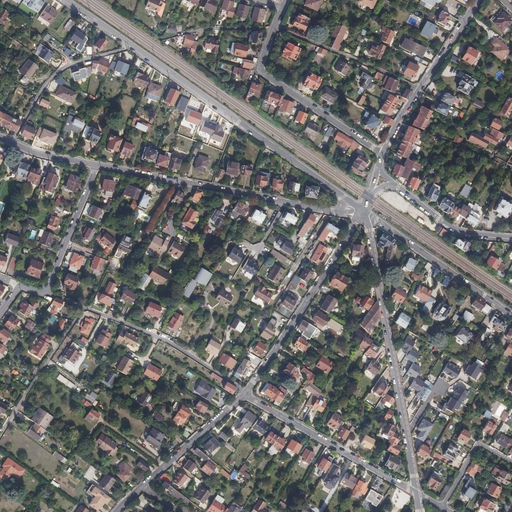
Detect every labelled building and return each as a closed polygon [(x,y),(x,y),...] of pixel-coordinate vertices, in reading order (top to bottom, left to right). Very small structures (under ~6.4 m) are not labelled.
[(40,0),(25,0),(23,4),(37,15),(45,4),(40,0)] [(157,0),(148,0),(145,7),(158,12),(162,2),(157,0)] [(209,0),(202,0),(200,5),(212,12),(216,2),(211,0),(210,0),(211,0),(209,0)] [(227,16),(232,18),(235,8),(232,7),(234,2),(225,0),(223,0),(221,9),(222,9),(228,11),(227,16)] [(314,10),(318,0),(307,0),(305,6),(314,10)] [(320,0),(318,0),(314,10),(317,12),(322,1),(320,0)] [(373,10),(377,0),(358,0),(357,2),(373,10)] [(239,5),(236,15),(245,18),(248,7),(239,5)] [(51,8),(50,9),(46,6),(39,16),(49,23),(57,12),(51,8)] [(254,7),(251,20),(260,22),(261,19),(262,20),(263,16),(262,15),(264,10),(254,7)] [(9,13),(1,8),(0,10),(0,23),(2,25),(2,24),(4,26),(7,21),(5,20),(9,13)] [(444,26),(449,16),(441,11),(441,12),(438,18),(439,18),(437,22),(444,26)] [(489,20),(493,24),(496,20),(496,19),(502,13),(500,11),(489,20)] [(496,20),(493,24),(504,35),(509,30),(506,27),(511,22),(502,13),(496,19),(496,20)] [(293,24),(292,25),(303,30),(305,25),(307,25),(309,20),(297,15),(296,19),(295,19),(294,21),(293,20),(292,21),(292,23),(293,24)] [(436,25),(427,19),(420,32),(429,37),(432,32),(436,34),(438,30),(435,28),(436,25)] [(67,31),(73,22),(70,20),(64,29),(67,31)] [(331,36),(336,38),(341,27),(336,25),(331,36)] [(341,26),(341,27),(336,38),(331,48),(338,51),(340,47),(338,46),(346,28),(341,26)] [(380,41),(388,44),(393,33),(382,28),(381,31),(384,33),(380,41)] [(87,38),(87,37),(77,30),(71,38),(79,44),(76,48),(80,52),(84,47),(84,43),(87,38)] [(252,41),(251,44),(258,46),(261,34),(254,32),(253,33),(253,35),(252,41)] [(194,37),(187,35),(185,43),(187,44),(192,45),(193,41),(194,37)] [(504,41),(499,37),(492,45),(495,47),(492,52),(501,60),(511,47),(504,41)] [(95,45),(101,49),(106,41),(102,39),(101,40),(99,39),(95,45)] [(215,41),(210,40),(206,39),(205,49),(212,50),(211,53),(217,53),(219,42),(215,41)] [(411,55),(414,57),(415,54),(421,57),(425,49),(413,43),(404,39),(400,47),(412,53),(411,55)] [(247,46),(235,43),(233,53),(233,54),(244,57),(247,46)] [(315,46),(307,43),(304,51),(312,54),(315,46)] [(283,53),(282,54),(294,60),(299,50),(287,44),(286,47),(285,47),(282,52),(283,53)] [(476,52),(478,48),(471,44),(468,47),(476,52)] [(378,59),(384,47),(380,45),(379,47),(376,46),(373,53),(375,54),(374,57),(378,59)] [(40,52),(38,56),(46,62),(49,59),(48,58),(50,56),(52,52),(44,47),(40,52)] [(333,59),(334,55),(317,47),(315,52),(318,53),(317,56),(323,58),(324,55),(333,59)] [(476,52),(468,47),(462,59),(470,64),(476,52)] [(253,61),(240,58),(239,63),(241,63),(240,66),(250,68),(251,66),(252,66),(253,61)] [(100,61),(93,61),(92,66),(91,70),(93,70),(94,69),(96,69),(96,68),(105,72),(109,63),(100,59),(100,61)] [(418,63),(409,59),(408,62),(405,61),(403,65),(406,67),(402,74),(412,79),(412,78),(413,78),(414,75),(413,74),(415,71),(416,71),(418,69),(416,68),(417,66),(416,66),(418,63)] [(28,60),(19,72),(28,78),(37,66),(28,60)] [(129,65),(118,60),(117,62),(112,61),(109,68),(125,75),(129,65)] [(340,62),(335,70),(343,75),(348,67),(340,62)] [(86,75),(90,76),(91,70),(92,66),(85,68),(85,67),(79,69),(79,70),(72,73),(74,81),(85,77),(86,75)] [(249,71),(235,67),(233,73),(247,78),(249,71)] [(28,78),(19,72),(15,78),(23,84),(28,78)] [(146,87),(149,78),(145,76),(145,75),(137,72),(133,82),(146,87)] [(365,91),(373,79),(362,72),(359,77),(364,80),(360,87),(365,91)] [(307,76),(302,86),(307,88),(307,86),(310,88),(313,90),(314,89),(315,89),(320,79),(310,75),(309,77),(307,76)] [(459,84),(457,89),(466,94),(472,84),(473,84),(475,81),(464,76),(463,79),(461,78),(458,83),(459,84)] [(384,90),(388,92),(393,80),(389,78),(385,86),(384,90)] [(388,92),(392,94),(398,82),(393,80),(388,92)] [(158,97),(162,87),(151,83),(147,93),(158,97)] [(245,100),(249,103),(252,95),(256,96),(260,87),(259,87),(259,86),(251,83),(245,100)] [(72,102),(76,93),(61,86),(57,95),(72,102)] [(173,105),(179,92),(171,88),(165,101),(173,105)] [(337,96),(324,88),(319,96),(332,104),(337,96)] [(401,98),(406,101),(411,93),(406,90),(404,92),(403,92),(402,93),(404,93),(403,95),(401,98)] [(263,101),(271,104),(274,94),(271,93),(267,91),(263,101)] [(448,107),(449,107),(449,105),(450,105),(454,97),(444,92),(442,93),(441,95),(442,97),(440,100),(441,101),(446,103),(444,106),(448,107)] [(282,97),(278,95),(274,94),(271,104),(279,106),(282,97)] [(98,104),(100,99),(95,97),(89,95),(87,101),(91,103),(92,101),(98,104)] [(384,102),(393,108),(397,100),(388,95),(384,102)] [(186,106),(189,99),(182,96),(176,108),(181,110),(184,112),(186,106)] [(50,103),(50,102),(43,98),(40,104),(48,108),(50,103)] [(503,106),(510,110),(511,106),(511,100),(507,98),(503,106)] [(472,103),(480,108),(483,103),(475,99),(472,103)] [(279,110),(293,115),(296,109),(292,108),(293,104),(282,100),(279,110)] [(449,108),(448,107),(444,106),(446,103),(441,101),(440,102),(440,103),(439,103),(437,106),(435,106),(434,108),(435,109),(436,110),(435,110),(445,115),(449,108)] [(389,115),(393,108),(384,102),(380,110),(389,115)] [(503,106),(499,113),(507,117),(510,110),(503,106)] [(417,116),(426,120),(430,112),(421,107),(419,110),(420,111),(417,116)] [(299,112),(295,120),(302,124),(306,115),(299,112)] [(0,124),(7,127),(12,118),(3,113),(0,120),(0,124)] [(370,114),(363,125),(372,132),(379,120),(370,114)] [(71,129),(79,133),(83,124),(80,122),(81,120),(76,117),(75,118),(69,115),(63,129),(70,132),(71,129)] [(131,124),(136,126),(138,122),(139,118),(134,116),(131,124)] [(197,130),(200,121),(190,116),(186,127),(197,130)] [(430,122),(426,120),(417,116),(415,121),(414,121),(412,125),(426,131),(430,122)] [(136,126),(148,133),(154,118),(151,117),(148,125),(141,122),(140,123),(138,122),(136,126)] [(382,122),(390,126),(393,121),(385,117),(382,122)] [(21,122),(12,118),(7,127),(15,132),(21,122)] [(490,124),(489,126),(497,130),(499,125),(500,126),(502,123),(493,118),(490,124)] [(31,139),(35,129),(29,127),(31,123),(27,121),(21,135),(31,139)] [(208,135),(212,126),(200,121),(197,130),(208,135)] [(308,123),(303,132),(314,138),(319,128),(308,123)] [(86,125),(82,136),(86,137),(85,138),(91,141),(91,140),(95,142),(100,132),(86,125)] [(222,130),(212,126),(208,135),(218,139),(222,130)] [(405,134),(415,138),(418,131),(408,127),(405,134)] [(502,134),(494,130),(492,133),(490,133),(488,136),(498,141),(502,134)] [(51,137),(41,132),(37,141),(48,145),(51,137)] [(338,133),(334,139),(342,143),(343,141),(346,142),(348,139),(345,137),(346,137),(338,133)] [(116,150),(120,151),(124,142),(124,140),(110,134),(108,138),(110,139),(107,147),(116,151),(116,150)] [(402,140),(412,145),(415,138),(405,134),(402,140)] [(245,140),(234,135),(230,146),(241,150),(245,140)] [(488,142),(476,135),(474,139),(470,136),(467,141),(473,144),(473,142),(484,148),(488,142)] [(199,150),(203,141),(198,138),(195,148),(199,150)] [(411,147),(412,145),(402,140),(399,147),(409,152),(411,147)] [(120,151),(120,152),(125,155),(128,155),(132,147),(132,148),(133,145),(129,143),(126,141),(125,142),(124,142),(120,151)] [(353,141),(349,148),(355,151),(359,145),(353,141)] [(396,154),(406,159),(409,152),(399,147),(396,154)] [(152,161),(155,151),(146,148),(143,158),(152,161)] [(157,163),(166,166),(170,153),(165,151),(164,157),(159,156),(157,163)] [(195,163),(196,163),(194,168),(204,171),(209,159),(200,155),(199,158),(198,157),(195,163)] [(354,162),(362,168),(367,161),(358,156),(354,162)] [(176,169),(179,159),(172,157),(168,167),(174,169),(174,168),(176,169)] [(406,180),(410,170),(414,162),(406,159),(402,168),(395,165),(391,174),(406,180)] [(12,171),(20,175),(25,164),(16,161),(12,171)] [(239,164),(227,162),(226,174),(237,176),(239,164)] [(352,170),(357,174),(358,174),(362,168),(354,162),(352,165),(350,163),(347,167),(352,170)] [(414,162),(410,170),(414,171),(415,170),(416,170),(419,164),(414,162)] [(242,166),(240,174),(246,175),(246,174),(250,175),(250,174),(251,174),(252,165),(247,164),(247,167),(242,166)] [(40,175),(38,174),(40,170),(35,168),(34,170),(31,168),(27,178),(34,180),(32,183),(36,184),(40,175)] [(219,169),(216,177),(221,179),(224,171),(219,169)] [(270,174),(258,171),(255,185),(262,186),(262,185),(265,185),(268,185),(270,174)] [(45,173),(43,178),(45,179),(44,183),(45,184),(44,189),(51,192),(52,192),(56,184),(55,183),(57,176),(48,172),(48,174),(45,173)] [(65,187),(75,191),(80,178),(70,174),(65,187)] [(412,178),(408,187),(415,190),(419,181),(412,178)] [(273,179),(272,188),(277,189),(278,188),(280,188),(282,181),(273,179)] [(111,197),(114,182),(104,180),(102,189),(106,190),(105,196),(111,197)] [(471,190),(474,185),(467,181),(464,186),(471,190)] [(129,185),(125,195),(137,200),(142,190),(137,188),(139,186),(132,182),(130,185),(129,185)] [(154,185),(148,182),(137,206),(140,208),(145,210),(152,196),(150,195),(150,194),(153,193),(156,188),(155,187),(154,185)] [(289,183),(288,191),(293,192),(294,191),(297,191),(298,185),(289,183)] [(438,192),(440,193),(442,189),(442,188),(433,184),(433,185),(431,188),(426,198),(434,201),(438,192)] [(311,188),(306,188),(305,194),(305,196),(315,198),(316,194),(317,195),(317,194),(318,193),(318,191),(317,190),(318,189),(311,188)] [(203,191),(197,190),(192,198),(197,201),(203,191)] [(174,202),(177,205),(183,194),(178,191),(170,204),(172,205),(174,202)] [(448,214),(453,205),(456,200),(450,197),(449,198),(446,196),(439,207),(441,209),(442,210),(442,211),(446,213),(448,214)] [(108,212),(114,200),(110,199),(105,210),(108,212)] [(500,199),(493,210),(505,218),(511,207),(511,200),(510,199),(509,200),(507,203),(500,199)] [(133,200),(129,207),(134,209),(137,202),(133,200)] [(247,208),(237,202),(230,215),(235,218),(239,213),(242,215),(247,208)] [(474,204),(471,210),(465,218),(465,220),(475,226),(480,217),(473,213),(472,213),(474,210),(475,210),(477,206),(474,204)] [(102,209),(94,205),(89,216),(97,220),(102,209)] [(454,218),(457,214),(459,210),(453,205),(448,214),(454,218)] [(457,214),(465,218),(471,210),(462,205),(459,210),(457,214)] [(189,209),(181,224),(185,226),(185,225),(191,228),(194,222),(192,221),(196,213),(189,209)] [(250,217),(251,218),(260,224),(265,215),(261,213),(262,212),(259,211),(255,209),(250,217)] [(215,210),(208,221),(219,227),(221,222),(220,222),(224,216),(221,214),(221,213),(217,210),(216,211),(215,210)] [(286,212),(283,219),(293,225),(297,218),(286,212)] [(297,235),(301,237),(302,238),(305,232),(314,217),(311,215),(312,213),(311,212),(297,235)] [(52,215),(47,226),(53,228),(58,218),(52,215)] [(328,224),(325,228),(335,234),(337,229),(328,224)] [(83,237),(89,241),(94,232),(93,231),(88,228),(88,229),(86,227),(83,231),(86,233),(83,237)] [(438,235),(443,238),(446,234),(447,232),(442,229),(439,234),(438,235)] [(49,246),(54,234),(44,230),(43,230),(41,237),(38,242),(42,244),(48,246),(49,246)] [(98,241),(102,244),(103,243),(105,245),(109,248),(115,241),(105,233),(98,241)] [(19,238),(8,234),(4,242),(16,247),(19,238)] [(387,247),(389,246),(393,241),(390,238),(389,239),(382,234),(378,239),(380,240),(377,245),(377,247),(387,247)] [(129,238),(123,235),(113,255),(117,257),(119,257),(122,252),(125,253),(127,252),(130,247),(128,245),(129,243),(127,242),(129,238)] [(155,256),(159,258),(169,242),(171,239),(167,237),(164,241),(155,236),(148,247),(157,252),(155,256)] [(286,239),(281,236),(276,243),(282,246),(280,249),(290,254),(294,246),(285,241),(286,239)] [(193,246),(195,243),(185,237),(183,240),(193,246)] [(308,241),(305,240),(302,238),(301,237),(298,241),(300,243),(298,246),(303,249),(308,241)] [(463,252),(469,244),(463,240),(461,243),(456,240),(453,244),(463,252)] [(184,248),(174,242),(172,244),(166,254),(170,256),(172,253),(179,257),(184,248)] [(320,244),(311,259),(319,265),(326,253),(325,252),(327,249),(320,244)] [(360,256),(369,257),(367,248),(362,247),(356,245),(356,246),(353,246),(351,255),(352,255),(351,260),(359,262),(359,257),(360,257),(360,256)] [(394,246),(389,246),(387,247),(384,264),(390,265),(394,246)] [(234,248),(228,258),(238,264),(244,254),(234,248)] [(402,255),(406,258),(410,251),(406,248),(402,255)] [(270,253),(285,262),(287,259),(273,249),(270,253)] [(70,265),(79,268),(83,257),(75,254),(70,265)] [(93,255),(90,268),(100,271),(104,258),(93,255)] [(487,255),(481,264),(482,265),(484,263),(494,270),(499,262),(487,255)] [(12,259),(10,263),(7,270),(11,272),(13,272),(17,261),(12,259)] [(41,263),(31,259),(26,272),(36,276),(41,263)] [(408,259),(403,268),(410,271),(415,262),(414,261),(411,259),(408,259)] [(247,260),(242,269),(252,276),(258,267),(255,265),(255,264),(251,261),(251,262),(247,260)] [(482,265),(493,272),(494,270),(484,263),(482,265)] [(275,283),(278,278),(277,277),(282,269),(274,264),(266,278),(275,283)] [(496,274),(498,276),(504,265),(501,264),(496,274)] [(154,267),(149,276),(144,285),(141,289),(143,290),(144,291),(152,278),(163,284),(166,279),(167,280),(169,275),(154,267)] [(199,267),(183,294),(189,298),(197,284),(196,284),(197,281),(204,285),(211,274),(199,267)] [(301,279),(306,282),(312,274),(305,269),(299,278),(301,279)] [(336,273),(330,283),(341,290),(347,280),(336,273)] [(68,274),(65,282),(69,284),(68,286),(73,288),(77,277),(68,274)] [(140,283),(144,285),(149,276),(145,274),(140,283)] [(410,278),(417,282),(421,276),(419,275),(418,276),(412,274),(410,278)] [(297,285),(301,279),(299,278),(295,275),(291,281),(297,285)] [(258,286),(253,295),(266,303),(271,294),(263,289),(264,288),(259,285),(259,287),(258,286)] [(320,290),(327,294),(330,289),(323,285),(320,290)] [(414,296),(419,298),(424,290),(419,287),(414,296)] [(397,299),(397,300),(401,303),(406,294),(396,288),(391,295),(395,297),(397,299)] [(125,289),(120,298),(131,304),(136,295),(125,289)] [(425,290),(424,290),(419,298),(426,302),(432,292),(426,289),(425,290)] [(232,297),(221,291),(216,299),(220,301),(219,303),(226,307),(232,297)] [(282,304),(290,309),(297,298),(289,293),(282,304)] [(109,306),(110,306),(113,299),(102,294),(98,301),(109,306)] [(320,308),(329,314),(337,300),(328,295),(320,308)] [(365,297),(360,305),(367,309),(372,301),(365,297)] [(479,311),(479,310),(484,303),(476,297),(470,305),(479,311)] [(55,298),(51,303),(46,311),(54,314),(57,306),(60,307),(63,301),(55,298)] [(197,311),(201,304),(203,304),(204,302),(200,300),(195,310),(197,311)] [(21,307),(19,311),(27,318),(29,314),(29,313),(33,307),(35,309),(37,304),(31,301),(29,304),(23,301),(21,304),(22,305),(21,307)] [(363,328),(367,332),(379,316),(377,301),(359,324),(363,328)] [(152,318),(155,317),(158,318),(160,314),(159,312),(161,307),(150,302),(148,307),(147,307),(145,312),(151,315),(152,318)] [(438,315),(443,318),(450,308),(444,305),(443,306),(440,303),(433,314),(437,317),(438,315)] [(479,310),(487,315),(491,308),(484,303),(479,310)] [(461,318),(468,322),(472,315),(468,312),(469,311),(466,309),(461,318)] [(403,310),(395,322),(404,328),(412,316),(403,310)] [(318,312),(313,320),(323,326),(325,322),(326,320),(328,318),(318,312)] [(175,313),(168,326),(175,330),(183,317),(175,313)] [(494,314),(490,322),(495,326),(494,329),(497,331),(498,330),(499,329),(502,331),(505,325),(495,318),(497,316),(494,314)] [(11,316),(4,325),(11,330),(14,327),(18,321),(11,316)] [(342,326),(331,318),(328,321),(326,320),(325,322),(326,323),(326,324),(338,332),(342,326)] [(93,322),(90,320),(86,319),(84,323),(82,322),(81,327),(82,327),(81,332),(88,335),(93,322)] [(235,319),(230,327),(240,333),(245,325),(235,319)] [(26,327),(31,331),(33,328),(34,326),(36,325),(30,320),(25,327),(26,327)] [(62,329),(66,322),(62,320),(58,326),(62,329)] [(298,328),(302,331),(308,323),(303,320),(298,328)] [(276,325),(269,321),(260,335),(267,339),(269,337),(270,337),(275,330),(273,329),(275,327),(276,325)] [(318,329),(308,323),(302,331),(301,333),(308,339),(310,335),(312,336),(318,329)] [(488,324),(482,335),(484,337),(491,326),(490,324),(489,325),(488,324)] [(460,327),(454,336),(466,344),(472,335),(468,332),(467,332),(460,327)] [(0,339),(4,342),(10,334),(3,329),(2,331),(1,330),(0,330),(0,339)] [(103,342),(106,343),(111,335),(103,330),(96,342),(101,345),(103,342)] [(115,343),(119,345),(121,341),(133,347),(138,338),(126,332),(125,332),(121,330),(115,343)] [(328,336),(334,340),(337,334),(331,331),(328,336)] [(52,338),(45,333),(34,348),(32,346),(28,352),(39,359),(43,353),(42,353),(44,350),(45,350),(49,345),(48,344),(52,338)] [(297,340),(295,342),(294,344),(298,347),(297,348),(300,350),(301,349),(305,351),(309,344),(306,342),(308,339),(306,338),(302,335),(300,338),(298,337),(297,340)] [(324,339),(331,344),(334,340),(328,336),(327,335),(324,339)] [(366,351),(371,344),(372,342),(364,336),(359,344),(359,345),(366,351)] [(415,341),(407,336),(400,347),(407,352),(410,348),(415,341)] [(77,343),(83,347),(88,341),(83,338),(81,340),(80,340),(77,343)] [(213,342),(210,339),(205,348),(210,351),(210,352),(215,355),(220,346),(217,344),(217,342),(215,341),(213,342)] [(323,348),(327,351),(331,345),(322,339),(318,346),(323,348)] [(266,346),(259,341),(253,350),(260,355),(266,346)] [(79,354),(76,352),(79,347),(73,343),(68,351),(66,350),(64,354),(65,354),(64,357),(62,356),(59,361),(64,364),(67,360),(73,364),(79,354)] [(159,344),(156,350),(161,353),(164,347),(159,344)] [(378,349),(371,344),(366,351),(365,352),(365,353),(372,358),(378,349)] [(500,358),(504,361),(506,358),(509,360),(511,356),(510,355),(511,350),(511,345),(509,344),(500,358)] [(418,353),(410,348),(404,357),(413,363),(418,353)] [(223,353),(218,361),(231,369),(236,362),(223,353)] [(131,366),(130,366),(133,361),(124,356),(116,370),(125,375),(128,370),(129,370),(131,366)] [(324,369),(323,370),(328,373),(334,363),(322,356),(316,365),(320,368),(321,367),(324,369)] [(247,367),(251,362),(244,358),(235,372),(244,377),(249,369),(247,367)] [(371,360),(365,369),(375,375),(381,366),(371,360)] [(484,368),(489,371),(491,368),(488,366),(490,363),(486,360),(481,367),(484,368)] [(472,365),(469,364),(464,373),(474,379),(479,372),(482,373),(484,368),(481,367),(473,362),(472,365)] [(421,368),(413,363),(407,373),(415,377),(421,368)] [(460,371),(447,363),(443,371),(446,373),(446,374),(454,379),(455,378),(460,371)] [(289,364),(284,371),(292,377),(297,369),(289,364)] [(151,367),(148,365),(143,374),(156,381),(161,371),(151,366),(151,367)] [(301,371),(309,378),(312,373),(304,367),(301,371)] [(106,378),(112,382),(115,377),(116,378),(119,375),(111,370),(106,378)] [(312,373),(309,378),(308,380),(312,383),(317,376),(312,373)] [(72,386),(74,387),(75,386),(60,375),(57,378),(71,388),(72,386)] [(423,383),(415,377),(409,387),(418,392),(423,383)] [(322,390),(312,383),(308,380),(303,388),(305,390),(306,388),(313,394),(306,405),(311,408),(316,400),(322,390)] [(420,399),(424,401),(430,391),(426,388),(429,383),(425,380),(423,383),(418,392),(416,395),(420,398),(420,399)] [(192,389),(202,394),(206,387),(197,381),(192,389)] [(233,391),(235,387),(227,382),(226,384),(223,388),(230,392),(231,389),(233,391)] [(380,383),(375,392),(381,397),(387,388),(380,383)] [(263,393),(271,398),(277,390),(269,384),(263,393)] [(206,387),(202,394),(201,396),(210,401),(216,391),(207,385),(206,387)] [(277,390),(271,398),(276,401),(277,399),(279,401),(286,391),(279,386),(277,390)] [(462,404),(469,392),(459,386),(451,397),(462,404)] [(86,401),(91,405),(98,395),(92,391),(89,395),(87,394),(84,399),(86,401)] [(152,396),(144,391),(137,402),(144,407),(152,396)] [(386,401),(391,405),(394,400),(386,394),(380,403),(383,405),(386,401)] [(462,404),(451,397),(448,403),(445,402),(443,406),(439,404),(437,407),(444,411),(446,409),(452,412),(455,408),(457,410),(462,404)] [(316,400),(311,408),(313,409),(314,408),(320,411),(325,403),(319,400),(319,401),(316,400)] [(199,401),(195,408),(203,412),(207,406),(199,401)] [(178,412),(185,417),(189,410),(176,402),(172,409),(178,412)] [(461,419),(463,420),(470,408),(468,407),(461,419)] [(511,407),(508,414),(504,421),(503,423),(507,425),(508,426),(511,420),(511,407)] [(35,423),(45,430),(54,418),(41,408),(32,420),(35,423)] [(93,420),(95,421),(99,415),(91,409),(85,419),(90,423),(93,420)] [(386,418),(388,419),(393,412),(389,410),(385,416),(385,417),(386,418)] [(492,413),(486,410),(482,416),(488,419),(487,422),(482,429),(485,430),(485,431),(490,434),(497,422),(489,417),(492,413)] [(159,421),(163,416),(155,411),(152,416),(159,421)] [(244,426),(247,429),(256,417),(248,411),(235,429),(240,432),(244,426)] [(185,417),(178,412),(173,420),(181,424),(185,417)] [(500,419),(504,421),(508,414),(504,412),(500,419)] [(335,429),(338,430),(343,423),(340,421),(342,418),(334,413),(327,424),(335,429)] [(393,431),(395,427),(393,426),(393,424),(390,423),(388,423),(387,421),(388,419),(386,418),(378,434),(388,440),(392,433),(393,431)] [(433,424),(423,418),(417,428),(422,431),(418,437),(423,441),(433,424)] [(252,427),(263,435),(268,428),(257,420),(252,427)] [(42,434),(45,430),(35,423),(33,426),(31,428),(30,428),(27,432),(38,441),(43,434),(42,434)] [(344,439),(349,432),(344,429),(345,428),(342,427),(337,435),(344,439)] [(164,435),(153,428),(144,439),(157,448),(160,443),(159,442),(164,435)] [(455,442),(462,446),(469,433),(461,429),(456,438),(457,438),(455,442)] [(219,436),(225,441),(228,438),(222,432),(219,436)] [(265,439),(272,444),(277,436),(270,432),(265,439)] [(395,445),(399,437),(394,433),(392,433),(388,440),(387,442),(390,443),(395,445)] [(95,442),(99,444),(104,436),(102,434),(101,435),(100,434),(95,440),(95,442)] [(374,439),(365,434),(360,443),(369,448),(374,439)] [(104,435),(104,436),(99,444),(97,446),(101,449),(102,451),(103,451),(105,450),(109,453),(109,454),(112,457),(117,449),(118,449),(114,447),(116,444),(104,435)] [(505,448),(505,447),(510,440),(501,435),(496,443),(505,448)] [(281,439),(277,436),(272,444),(269,449),(275,454),(278,451),(279,452),(280,451),(286,441),(281,438),(281,439)] [(218,441),(217,442),(212,437),(201,447),(208,455),(216,448),(217,449),(220,446),(219,444),(220,443),(218,441)] [(284,453),(293,459),(301,446),(292,440),(284,453)] [(390,443),(387,450),(396,455),(400,447),(395,445),(390,443)] [(421,444),(416,452),(420,455),(422,456),(424,457),(430,448),(427,446),(426,447),(421,444)] [(448,446),(443,455),(451,460),(451,459),(453,459),(454,458),(455,456),(453,455),(454,454),(456,455),(458,451),(448,446)] [(205,459),(207,457),(197,448),(194,451),(205,460),(205,459)] [(313,457),(311,456),(313,453),(306,449),(301,457),(304,459),(303,461),(308,464),(313,457)] [(64,464),(67,460),(55,451),(52,455),(64,464)] [(399,460),(390,455),(385,465),(394,470),(399,460)] [(321,469),(325,471),(330,463),(326,460),(320,457),(315,465),(318,466),(318,467),(321,469)] [(476,470),(482,474),(486,466),(473,458),(471,462),(472,462),(469,467),(476,470)] [(11,471),(19,476),(23,470),(8,459),(3,466),(5,467),(0,473),(0,475),(6,480),(11,471)] [(145,471),(149,465),(141,459),(137,466),(145,471)] [(196,465),(189,459),(183,467),(190,473),(196,465)] [(121,471),(117,474),(124,482),(131,475),(128,473),(132,470),(124,461),(117,467),(121,471)] [(209,475),(215,467),(208,461),(201,469),(209,475)] [(442,462),(439,461),(433,472),(435,473),(442,462)] [(331,487),(331,488),(332,489),(339,477),(334,474),(338,468),(333,465),(323,482),(326,484),(331,487)] [(495,465),(489,474),(504,483),(507,483),(508,481),(507,480),(509,477),(503,473),(505,471),(495,465)] [(473,476),(476,470),(469,467),(469,466),(466,471),(473,476)] [(222,469),(220,472),(227,478),(230,475),(222,469)] [(189,477),(180,471),(178,475),(179,476),(174,482),(181,488),(189,478),(189,477)] [(347,485),(352,488),(357,480),(345,473),(341,482),(347,485)] [(110,476),(107,474),(99,484),(108,490),(115,480),(110,476)] [(164,482),(168,484),(171,480),(164,474),(159,478),(164,482)] [(431,475),(426,484),(429,486),(433,488),(436,484),(436,485),(439,480),(431,475)] [(474,489),(474,483),(468,480),(464,487),(465,487),(462,494),(470,499),(475,489),(474,489)] [(351,495),(360,501),(367,490),(364,488),(366,485),(359,481),(351,495)] [(186,498),(184,496),(168,484),(164,482),(162,485),(171,493),(170,494),(180,500),(180,499),(187,504),(189,501),(186,498)] [(496,498),(498,494),(497,494),(498,491),(500,488),(491,482),(486,492),(496,498)] [(95,487),(91,484),(85,491),(92,497),(87,503),(95,509),(102,501),(105,503),(109,497),(95,487)] [(375,488),(371,486),(365,499),(371,503),(371,504),(375,506),(383,497),(373,491),(375,488)] [(203,487),(195,498),(203,504),(211,493),(203,487)] [(442,490),(437,499),(442,499),(446,492),(442,490)] [(482,509),(479,511),(489,511),(491,508),(490,508),(492,504),(479,497),(474,505),(478,507),(482,509)] [(211,511),(212,511),(213,511),(220,511),(224,507),(225,506),(214,499),(207,509),(211,511)] [(260,500),(256,506),(255,505),(251,511),(266,511),(262,509),(266,503),(260,500)] [(241,511),(241,510),(242,508),(233,502),(228,509),(226,511),(238,511),(240,510),(241,511)]
